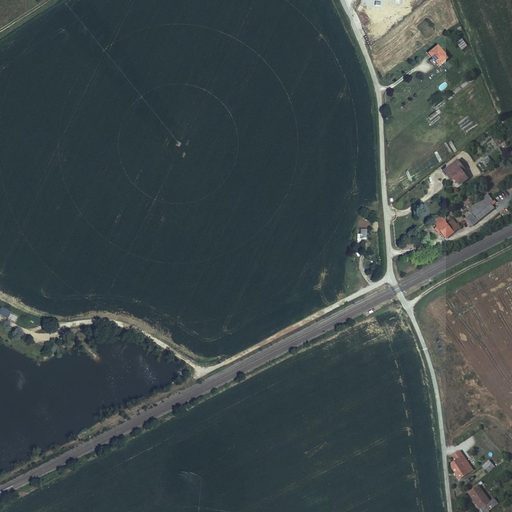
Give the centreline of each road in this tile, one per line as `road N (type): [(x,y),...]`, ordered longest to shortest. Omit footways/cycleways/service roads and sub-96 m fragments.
road 1 (unclassified): [(449,511),(434,381),(391,277),(378,89),(342,0)]
road 2 (track): [(0,318),(24,328),(117,323),(206,368),(391,277)]
road 3 (track): [(406,307),(511,246)]
